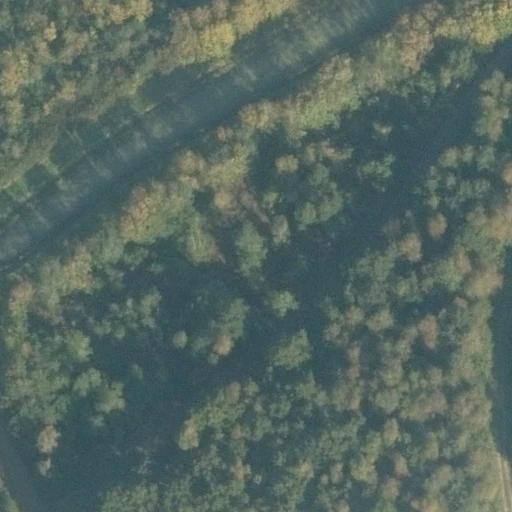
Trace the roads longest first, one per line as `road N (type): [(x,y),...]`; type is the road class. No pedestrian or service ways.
road 1 (track): [(61,511),(323,287),(511,46)]
road 2 (unknown): [(511,304),(493,402),(504,511)]
